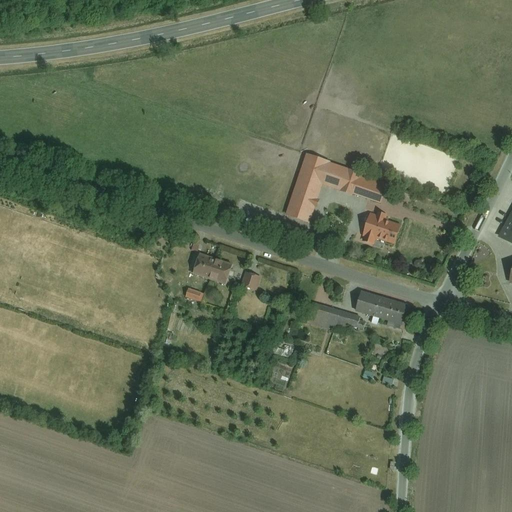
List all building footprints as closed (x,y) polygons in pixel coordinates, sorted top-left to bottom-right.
[(308,228),(322,191),(346,200),(347,197),(380,209),(388,188),(307,159),(285,219),(308,228)] [(511,210),(497,239),(511,247),(511,210)] [(371,253),(375,243),(394,250),(401,230),(388,225),(390,219),(377,215),(376,219),(370,217),(362,239),(364,239),(360,249),(371,253)] [(197,250),(190,269),(226,282),(233,263),(197,250)] [(245,270),(240,285),(255,290),(260,275),(245,270)] [(187,299),(199,303),(202,293),(190,289),(187,299)] [(360,292),(354,313),(400,327),(406,305),(360,292)] [(359,318),(313,304),(307,324),(328,330),(329,327),(336,329),(336,328),(349,332),(350,329),(363,333),(365,324),(358,322),(359,318)] [(288,350),(288,352),(274,348),(273,353),(291,359),(293,351),(288,350)]
